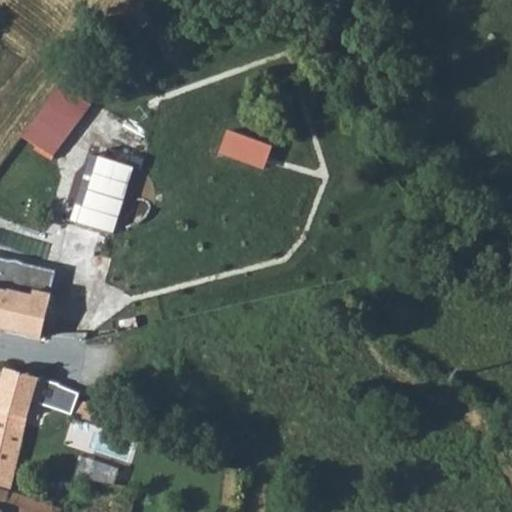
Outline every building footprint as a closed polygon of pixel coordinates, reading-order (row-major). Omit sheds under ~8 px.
[(52,150),(74,110),(55,99),(33,139),(52,150)] [(0,287),(30,296),(32,292),(37,270),(0,261),(0,287)] [(0,328),(39,339),(50,296),(32,292),(30,296),(0,287),(0,328)] [(4,369),(0,384),(0,487),(8,490),(32,401),(52,408),(57,391),(59,385),(4,369)] [(57,391),(52,408),(66,414),(101,427),(106,412),(96,409),(98,404),(57,391)] [(0,487),(0,509),(3,511),(6,511),(62,511),(64,510),(8,490),(0,487)]
